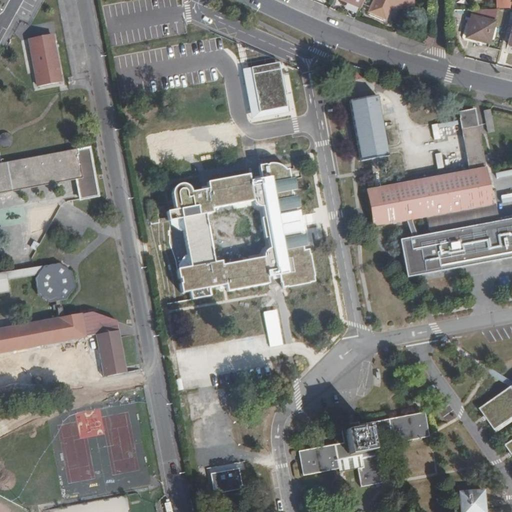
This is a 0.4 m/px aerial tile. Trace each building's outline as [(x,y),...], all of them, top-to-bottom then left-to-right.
[(349,0),(348,4),(359,8),(362,0),(349,0)] [(413,8),(412,0),(372,0),(368,12),(385,20),(390,8),(413,8)] [(496,11),(472,11),(471,15),(494,20),(496,11)] [(488,42),(494,20),(471,15),(465,36),(488,42)] [(28,39),(37,86),(62,81),(53,34),(28,39)] [(285,97),(278,63),(243,70),(252,119),(288,112),(285,97)] [(376,97),(350,102),(360,160),(387,156),(376,97)] [(488,182),(474,110),(459,113),(469,171),(367,190),(374,227),(492,205),(490,194),(495,193),(493,181),(488,182)] [(490,111),(483,112),(488,134),(494,133),(490,111)] [(234,122),(152,133),(156,159),(237,148),(234,122)] [(0,133),(0,145),(2,146),(5,147),(7,147),(10,145),(12,143),(13,141),(13,138),(12,136),(10,133),(8,132),(5,131),(3,132),(0,133)] [(0,352),(95,335),(104,376),(126,372),(117,321),(93,312),(64,317),(61,300),(65,300),(74,287),(72,272),(58,263),(43,266),(42,267),(34,268),(0,273),(0,192),(75,178),(79,198),(96,195),(88,148),(74,150),(1,164),(0,160),(0,159),(0,292),(8,291),(6,279),(37,274),(34,278),(37,293),(50,302),(57,301),(57,305),(55,305),(55,311),(58,310),(60,318),(0,329),(0,352)] [(227,292),(269,284),(267,277),(266,272),(278,269),(279,275),(280,283),(281,283),(282,288),(286,287),(287,288),(308,285),(308,283),(314,282),(313,277),(314,277),(310,255),(308,255),(307,251),(303,251),(302,247),(306,247),(303,235),(300,236),(299,232),(280,235),(276,216),(295,213),(295,209),(299,208),(296,197),(292,198),(290,191),(295,190),(293,179),(290,179),(288,170),(284,171),(283,169),(282,168),(280,167),(279,166),(277,165),(275,164),(273,164),(270,164),(258,166),(261,180),(262,185),(250,187),(249,182),(248,175),(206,183),(208,189),(190,193),(190,190),(189,188),(188,187),(186,186),(183,185),(181,185),(179,185),(177,186),(175,187),(173,189),(172,191),(171,194),(171,196),(174,211),(166,213),(167,218),(158,219),(156,207),(155,205),(154,204),(153,203),(152,202),(151,201),(149,200),(148,200),(148,202),(146,203),(150,225),(182,219),(191,267),(177,269),(179,278),(180,278),(181,283),(180,284),(182,293),(189,292),(191,300),(210,297),(208,288),(225,285),(227,292)] [(511,219),(399,240),(417,268),(418,268),(418,269),(419,270),(420,270),(420,271),(421,272),(422,272),(423,273),(424,273),(425,274),(426,274),(428,274),(429,274),(431,274),(511,259),(511,219)] [(267,277),(279,275),(278,269),(266,272),(267,277)] [(199,318),(198,311),(186,313),(192,343),(204,341),(203,336),(210,335),(211,338),(225,335),(221,313),(199,318)] [(270,367),(264,337),(176,353),(181,383),(270,367)] [(511,384),(476,409),(492,431),(511,416),(511,439),(502,446),(511,459),(511,384)] [(344,443),(298,451),(299,454),(302,475),(338,468),(337,460),(361,456),(363,467),(357,468),(360,486),(384,481),(377,439),(392,436),(393,443),(429,436),(425,413),(360,424),(359,421),(341,424),(344,443)] [(455,493),(457,511),(481,511),(479,490),(455,493)] [(130,511),(128,495),(101,499),(103,511),(130,511)]
